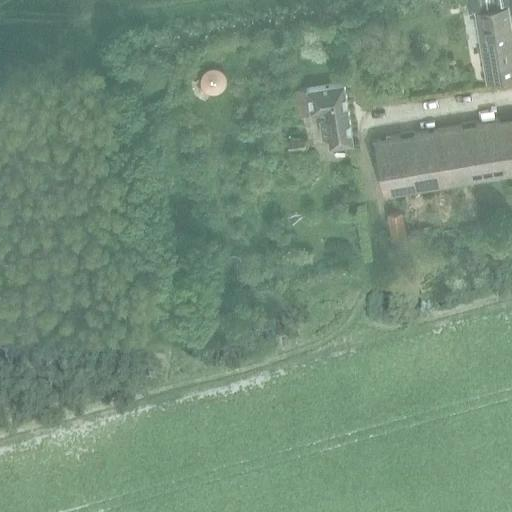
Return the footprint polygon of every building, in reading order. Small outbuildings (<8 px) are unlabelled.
[(486,81),(511,76),(511,49),(509,28),(511,27),(511,18),(511,12),(511,11),(511,0),(508,0),(509,6),(475,12),(486,81)] [(350,145),(340,70),(321,72),(323,86),(294,90),(299,125),(310,123),(309,116),(322,114),(326,148),(350,145)] [(384,194),(415,189),(511,173),(511,118),(415,134),(375,141),(384,194)] [(303,143),(303,140),(287,142),(288,151),(308,148),(307,142),(303,143)] [(392,239),(406,237),(401,210),(387,212),(392,239)]
